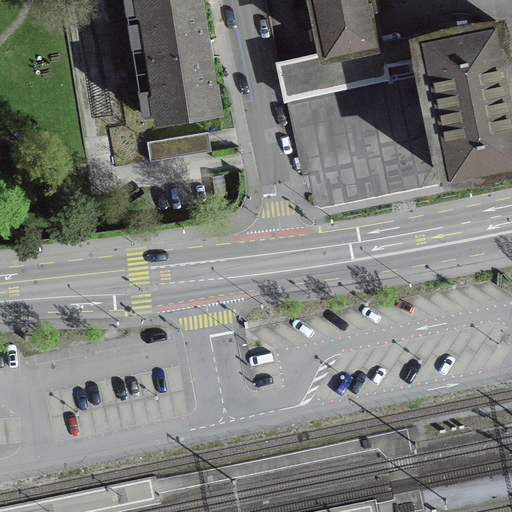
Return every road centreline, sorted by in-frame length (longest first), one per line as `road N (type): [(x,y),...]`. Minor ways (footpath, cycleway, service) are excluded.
road 1 (secondary): [(0,292),(285,263)]
road 2 (residential): [(239,0),(285,263)]
road 3 (secondary): [(285,263),(511,222)]
